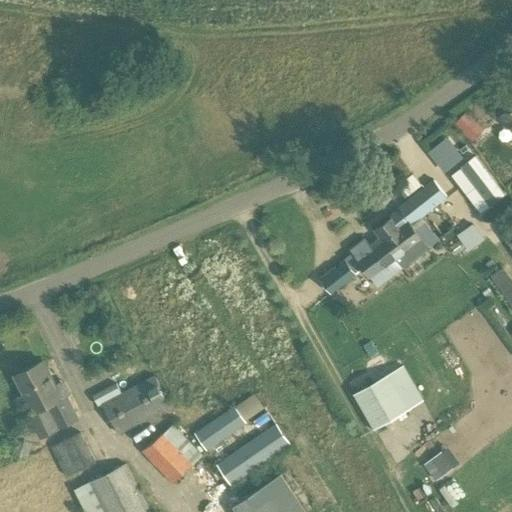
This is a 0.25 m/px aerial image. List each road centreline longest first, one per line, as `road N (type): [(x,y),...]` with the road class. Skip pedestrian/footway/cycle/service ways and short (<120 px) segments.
road 1 (unclassified): [(0,307),(358,147),(511,45)]
road 2 (track): [(409,511),(237,206)]
